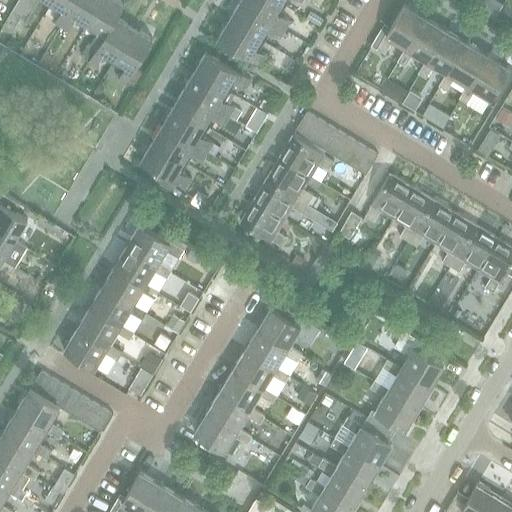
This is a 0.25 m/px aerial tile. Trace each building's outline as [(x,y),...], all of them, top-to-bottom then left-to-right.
[(16,0),(3,23),(12,29),(21,14),(26,17),(36,0),(49,0),(50,1),(50,0),(16,0)] [(50,0),(50,1),(61,7),(53,20),(60,24),(74,0),(50,0)] [(74,0),(60,24),(66,28),(74,15),(86,22),(99,0),(74,0)] [(117,0),(99,0),(86,22),(96,28),(88,41),(95,46),(96,46),(114,16),(122,2),(117,0)] [(275,11),(281,2),(278,0),(239,0),(239,1),(285,28),(290,19),(275,11)] [(285,28),(239,1),(228,19),(260,37),(265,28),(279,37),(285,28)] [(384,33),(375,48),(384,53),(391,40),(404,47),(406,48),(424,17),(403,5),(390,27),(385,34),(384,33)] [(311,10),(307,16),(320,24),(323,17),(311,10)] [(95,46),(87,60),(94,64),(101,52),(112,58),(132,26),(114,16),(96,46),(95,46)] [(404,47),(396,61),(404,65),(412,52),(425,60),(426,61),(445,30),(424,17),(406,48),(404,47)] [(254,47),(260,37),(228,19),(217,37),(263,65),(268,55),(254,47)] [(383,23),(369,45),(375,48),(384,33),(385,34),(390,27),(383,23)] [(132,26),(112,58),(124,65),(117,78),(124,82),(125,79),(134,65),(150,37),(132,26)] [(425,60),(417,73),(424,78),(432,64),(445,72),(447,73),(465,42),(445,30),(426,61),(425,60)] [(88,41),(79,55),(87,60),(95,46),(88,41)] [(445,72),(437,85),(445,90),(453,77),(465,85),(467,86),(486,54),(465,42),(447,73),(445,72)] [(205,50),(194,69),(225,88),(231,79),(245,87),(251,78),(205,50)] [(465,85),(457,98),(466,103),(474,90),(489,99),(507,67),(486,54),(467,86),(465,85)] [(134,65),(125,79),(134,84),(142,70),(134,65)] [(220,97),(225,88),(194,69),(183,87),(229,114),(234,106),(220,97)] [(229,114),(183,87),(172,105),(204,124),(210,114),(224,123),(229,114)] [(410,89),(403,101),(415,109),(422,97),(410,89)] [(199,133),(204,124),(172,105),(162,123),(208,150),(213,141),(199,133)] [(511,115),(500,108),(494,118),(509,126),(511,120),(511,115)] [(304,136),(317,116),(307,109),(294,130),(304,136)] [(445,110),(439,121),(444,124),(451,113),(445,110)] [(314,142),(327,122),(317,116),(304,136),(314,142)] [(325,148),(337,128),(327,122),(314,142),(325,148)] [(208,150),(162,123),(151,141),(183,159),(188,150),(203,159),(208,150)] [(487,127),(476,146),(487,153),(499,134),(487,127)] [(335,155),(347,134),(337,128),(325,148),(335,155)] [(345,161),(357,140),(347,134),(335,155),(345,161)] [(292,135),(279,157),(310,176),(318,162),(328,169),(334,160),(292,135)] [(355,167),(367,146),(357,140),(345,161),(355,167)] [(177,169),(183,159),(151,141),(140,159),(153,167),(176,181),(186,187),(191,177),(177,169)] [(365,173),(378,152),(367,146),(355,167),(365,173)] [(303,188),(310,176),(279,157),(266,178),(308,203),(313,194),(303,188)] [(153,167),(149,174),(172,188),(176,181),(153,167)] [(392,217),(410,186),(388,173),(370,202),(371,203),(364,214),(373,219),(379,209),(392,217)] [(308,203),(266,178),(254,199),(285,218),(292,205),(303,211),(308,203)] [(407,240),(431,199),(410,186),(392,217),(405,225),(398,235),(407,240)] [(198,187),(190,199),(203,207),(211,195),(198,187)] [(0,229),(15,238),(32,209),(0,189),(0,229)] [(277,231),(285,218),(254,199),(241,221),(272,240),(272,239),(282,245),(287,237),(277,231)] [(434,243),(453,211),(431,199),(407,240),(416,245),(422,235),(434,243)] [(350,239),(362,218),(351,211),(339,232),(350,239)] [(449,266),(474,224),(453,211),(434,243),(447,250),(441,261),(449,266)] [(326,213),(321,222),(334,229),(339,221),(326,213)] [(139,223),(127,244),(157,262),(158,261),(165,248),(179,256),(184,248),(169,240),(139,223)] [(476,268),(495,237),(474,224),(449,266),(450,266),(458,271),(464,260),(476,268)] [(26,245),(15,238),(0,229),(0,256),(11,263),(14,265),(26,245)] [(511,258),(511,246),(495,237),(476,268),(489,276),(483,286),(492,291),(498,281),(506,269),(511,260),(511,258)] [(127,244),(114,265),(144,283),(145,281),(159,289),(171,269),(158,261),(157,262),(127,244)] [(190,247),(185,256),(196,262),(201,254),(190,247)] [(295,251),(291,259),(299,264),(304,256),(295,251)] [(375,271),(383,258),(373,253),(365,266),(375,271)] [(0,282),(11,263),(0,256),(0,282)] [(395,261),(389,270),(401,277),(406,268),(395,261)] [(114,265),(102,285),(132,303),(133,302),(140,289),(154,297),(159,289),(145,281),(144,283),(114,265)] [(450,266),(446,272),(456,278),(460,272),(458,271),(450,266)] [(33,281),(23,298),(32,304),(42,287),(33,281)] [(102,285),(89,306),(120,324),(121,322),(134,330),(147,310),(133,302),(132,303),(102,285)] [(189,294),(181,305),(190,310),(197,299),(189,294)] [(270,306),(257,327),(287,346),(288,344),(296,332),(311,341),(320,327),(285,305),(280,312),(270,306)] [(89,306),(77,326),(107,344),(108,343),(111,344),(118,332),(129,338),(134,330),(121,322),(120,324),(89,306)] [(173,312),(167,323),(177,329),(183,318),(173,312)] [(77,326),(64,347),(75,354),(94,366),(103,351),(115,358),(117,359),(122,351),(111,344),(108,343),(107,344),(77,326)] [(257,327),(245,348),(275,366),(276,365),(283,352),(297,360),(302,352),(288,344),(287,346),(257,327)] [(160,330),(154,341),(164,347),(170,336),(160,330)] [(403,330),(399,336),(414,345),(413,346),(427,354),(431,347),(403,330)] [(399,336),(394,345),(408,353),(401,365),(400,367),(430,385),(443,364),(427,354),(413,346),(414,345),(399,336)] [(245,348),(232,368),(262,387),(263,385),(271,373),(285,381),(288,374),(289,373),(276,365),(275,366),(245,348)] [(351,350),(345,360),(355,367),(361,357),(357,354),(351,350)] [(151,353),(144,365),(152,370),(159,358),(151,353)] [(75,354),(71,359),(91,371),(94,366),(75,354)] [(387,357),(382,365),(396,373),(388,386),(387,387),(418,406),(430,385),(400,367),(401,365),(387,357)] [(323,367),(317,377),(324,382),(330,372),(323,367)] [(232,368),(220,389),(250,407),(251,406),(258,393),(272,401),(277,393),(263,385),(262,387),(232,368)] [(40,394),(51,375),(41,369),(29,387),(40,394)] [(50,400),(61,381),(51,375),(40,394),(50,400)] [(374,378),(370,386),(383,394),(374,409),(405,427),(418,406),(387,387),(388,386),(374,378)] [(60,406),(71,387),(61,381),(50,400),(59,405),(60,406)] [(303,383),(297,393),(312,403),(318,392),(303,383)] [(40,394),(29,387),(16,408),(46,427),(45,428),(59,436),(64,428),(50,420),(59,405),(50,400),(40,394)] [(70,412),(81,393),(71,387),(60,406),(70,412)] [(220,389),(207,409),(237,428),(238,426),(246,414),(260,422),(264,414),(251,406),(250,407),(220,389)] [(80,418),(91,399),(81,393),(70,412),(80,418)] [(89,424),(101,405),(91,399),(80,418),(89,424)] [(100,430),(111,411),(101,405),(89,424),(100,430)] [(292,405),(287,414),(300,422),(305,413),(292,405)] [(347,415),(342,423),(356,431),(349,444),(348,445),(378,464),(391,442),(388,440),(393,432),(352,407),(347,415)] [(38,441),(45,428),(46,427),(16,408),(4,429),(34,447),(33,449),(46,457),(47,455),(51,449),(38,441)] [(207,409),(194,431),(213,442),(224,449),(233,434),(247,442),(252,434),(238,426),(237,428),(207,409)] [(307,421),(298,435),(309,442),(318,427),(307,421)] [(25,461),(33,449),(34,447),(4,429),(0,434),(0,454),(21,468),(20,469),(34,478),(39,470),(25,461)] [(299,461),(307,444),(289,435),(280,452),(299,461)] [(335,435),(330,443),(344,452),(336,464),(335,466),(366,484),(378,464),(348,445),(349,444),(335,435)] [(213,442),(208,450),(219,457),(224,449),(213,442)] [(51,449),(47,455),(55,460),(59,454),(51,449)] [(312,452),(309,458),(318,464),(331,472),(324,485),(323,486),(353,505),(366,484),(335,466),(336,464),(323,456),(322,458),(312,452)] [(13,482),(20,469),(21,468),(0,454),(0,482),(9,488),(8,490),(22,498),(27,490),(13,482)] [(305,464),(301,471),(310,477),(314,470),(305,464)] [(122,500),(114,511),(144,511),(162,483),(140,471),(123,500),(122,500)] [(300,472),(296,478),(306,484),(309,478),(300,472)] [(306,484),(305,485),(319,493),(310,508),(316,511),(348,511),(353,505),(323,486),(324,485),(310,477),(309,478),(306,484)] [(57,478),(52,486),(62,492),(67,484),(57,478)] [(490,511),(500,496),(488,489),(489,487),(477,480),(465,502),(453,495),(443,511),(490,511)] [(0,502),(8,490),(9,488),(0,482),(0,511),(13,511),(14,511),(0,502)] [(172,511),(182,496),(162,483),(144,511),(172,511)] [(200,511),(203,508),(182,496),(172,511),(200,511)] [(511,511),(511,501),(511,502),(500,496),(490,511),(511,511)] [(257,497),(248,511),(268,511),(272,506),(257,497)]
